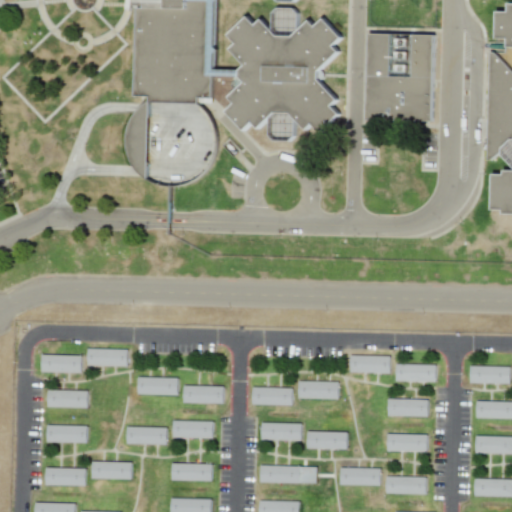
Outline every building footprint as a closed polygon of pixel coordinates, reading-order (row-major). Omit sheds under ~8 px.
[(215,0),(214,103),(201,102),(201,108),(152,107),(152,101),(135,101),(139,0),(215,0)] [(511,44),(500,44),(501,17),(511,17),(511,44)] [(229,117),(238,109),(232,103),(248,87),(242,82),(242,76),(248,70),(233,55),(239,49),(231,40),(250,22),(258,30),(264,25),(281,41),(295,42),(312,26),(318,32),(327,24),(345,43),(336,51),(342,57),(322,76),(322,85),(341,105),(335,111),(343,120),(324,138),(316,129),(310,135),(294,119),(277,118),(262,134),(256,128),(247,136),(229,117)] [(372,38),(438,40),(436,125),(370,125),(372,38)] [(491,164),(493,56),(498,56),(511,70),(511,147),(495,164),(491,164)] [(148,103),(131,102),(130,175),(147,176),(148,103)] [(511,220),(507,220),(507,216),(496,215),(497,181),(508,181),(508,177),(511,177),(511,220)] [(127,366),(127,349),(87,348),(87,365),(127,366)] [(82,355),(40,354),(40,372),(81,372),(82,355)] [(350,355),(350,372),(390,372),(390,356),(350,355)] [(395,364),(395,380),(435,381),(435,365),(395,364)] [(469,366),(469,382),(509,383),(509,366),(469,366)] [(137,394),(177,395),(178,378),(137,377),(137,394)] [(298,381),(298,397),(338,398),(339,382),(298,381)] [(182,403),(223,403),(224,386),(183,385),(182,403)] [(252,386),(252,403),(292,404),(292,387),(252,386)] [(87,390),(47,390),(47,407),(87,408),(87,390)] [(387,399),(387,415),(427,416),(428,399),(387,399)] [(511,401),(475,401),(475,417),(511,417),(511,401)] [(172,437),(213,438),(213,421),(172,421),(172,437)] [(260,422),(260,439),(300,440),(301,423),(260,422)] [(87,426),(46,425),(46,442),(86,443),(87,426)] [(126,444),(166,444),(167,427),(126,426),(126,444)] [(307,431),(306,448),(346,449),(347,432),(307,431)] [(386,433),(386,450),(426,451),(426,434),(386,433)] [(511,436),(475,436),(474,452),(511,452),(511,436)] [(91,478),(131,479),(131,462),(91,461),(91,478)] [(171,480),(211,481),(212,464),(171,463),(171,480)] [(259,465),(259,482),(316,483),(317,467),(259,465)] [(85,485),(85,469),(45,468),(45,485),(85,485)] [(339,468),(339,484),(379,485),(380,468),(339,468)] [(385,476),(384,493),(425,494),(425,477),(385,476)] [(511,479),(474,479),(474,495),(511,495),(511,479)] [(210,511),(211,499),(170,498),(170,511),(210,511)] [(259,501),(258,511),(298,511),(299,501),(259,501)] [(74,511),(75,503),(35,502),(34,511),(74,511)]
